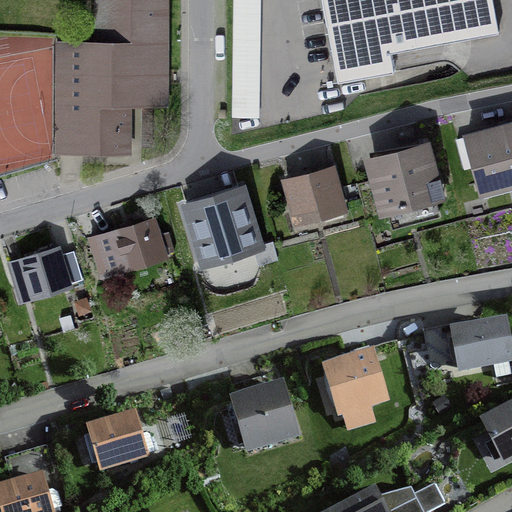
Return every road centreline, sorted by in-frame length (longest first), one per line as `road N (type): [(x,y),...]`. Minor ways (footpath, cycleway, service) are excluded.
road 1 (residential): [(511,281),(415,298),(0,418)]
road 2 (residential): [(511,93),(200,167)]
road 3 (residential): [(0,225),(200,167)]
road 4 (residential): [(200,167),(200,0)]
